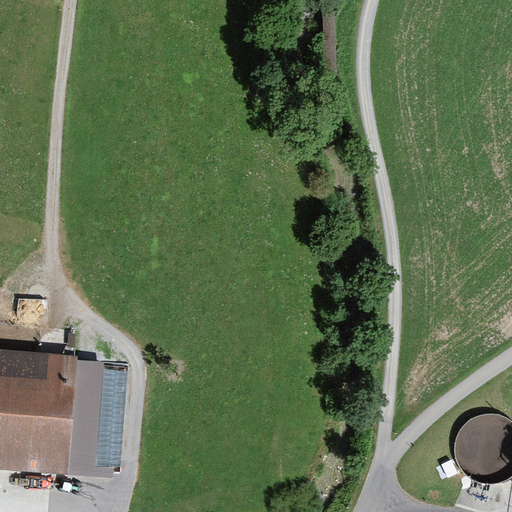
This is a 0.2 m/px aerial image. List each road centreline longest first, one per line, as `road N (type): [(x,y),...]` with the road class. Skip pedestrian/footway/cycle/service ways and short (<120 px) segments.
road 1 (track): [(114,511),(129,492),(141,364),(121,336),(61,291),(51,243),(51,140),(67,0)]
road 2 (track): [(367,0),(360,32),(368,122),(395,248),(382,460)]
road 3 (track): [(382,460),(428,413),(511,353)]
